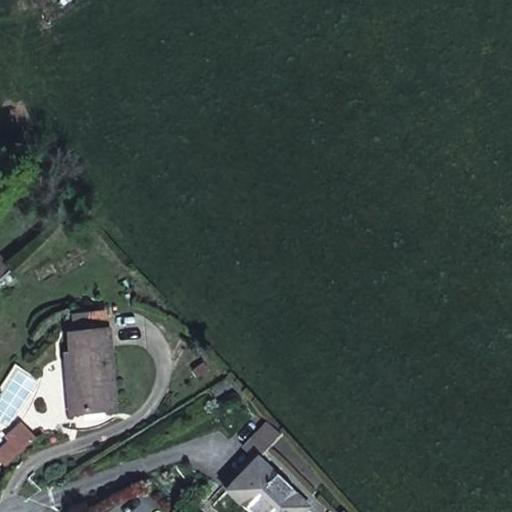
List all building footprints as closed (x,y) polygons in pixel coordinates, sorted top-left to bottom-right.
[(115,409),(104,314),(72,317),(74,334),(66,336),(68,354),(71,381),(67,382),(69,407),(70,415),(115,409)] [(63,355),(67,382),(71,381),(68,354),(63,355)] [(21,452),(35,438),(21,424),(7,438),(10,442),(21,452)] [(257,459),(278,438),(265,426),(244,448),(257,459)] [(10,442),(0,452),(10,462),(21,452),(10,442)] [(254,461),(226,493),(247,511),(302,511),(306,508),(254,461)]
